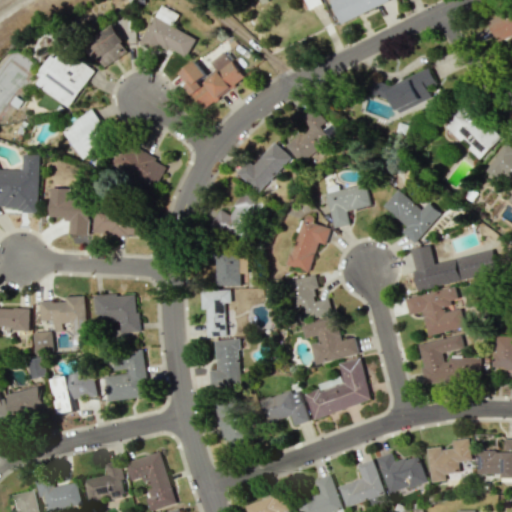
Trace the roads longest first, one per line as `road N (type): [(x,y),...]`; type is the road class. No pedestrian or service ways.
road 1 (residential): [(217,511),(186,415),(174,329),(173,267),(193,190),(233,131),(276,96),(468,0)]
road 2 (residential): [(210,491),(410,417),(511,408)]
road 3 (residential): [(0,465),(186,415)]
road 4 (residential): [(20,258),(173,267)]
road 5 (residential): [(410,417),(371,269)]
